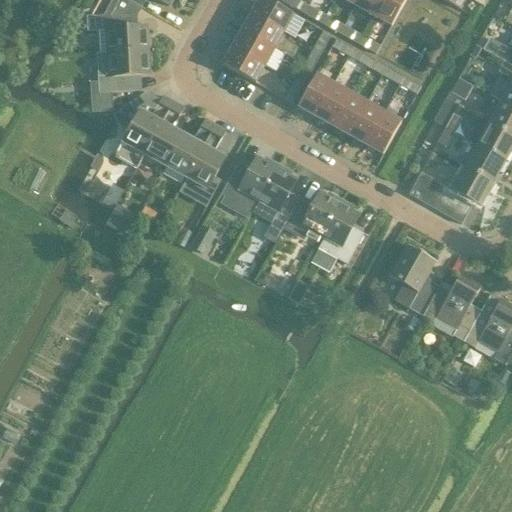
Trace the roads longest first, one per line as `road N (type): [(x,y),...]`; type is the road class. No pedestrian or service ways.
road 1 (residential): [(223,0),(193,58),(193,102),(470,247),(489,252),(511,231)]
road 2 (track): [(137,235),(288,313),(313,315),(349,295),(401,213)]
